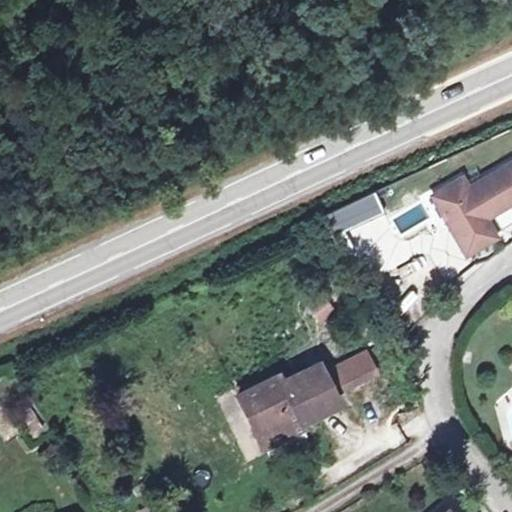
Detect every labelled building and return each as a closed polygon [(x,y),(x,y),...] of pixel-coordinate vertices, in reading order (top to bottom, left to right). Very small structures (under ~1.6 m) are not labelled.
[(458,188),(429,206),(466,264),(494,246),(482,227),(511,207),(511,168),(464,199),(458,188)] [(376,192),(321,215),(330,235),(384,213),(376,192)] [(322,290),(304,302),(314,316),(332,305),(322,290)] [(361,364),(317,386),(325,402),(369,381),(361,364)] [(229,402),(252,450),(290,432),(292,436),(333,417),(317,386),(310,370),(275,387),(272,381),(229,402)] [(295,442),(292,436),(290,432),(252,450),(257,460),(295,442)]
